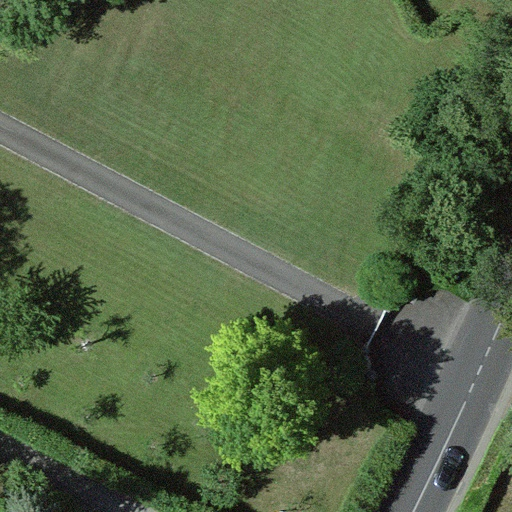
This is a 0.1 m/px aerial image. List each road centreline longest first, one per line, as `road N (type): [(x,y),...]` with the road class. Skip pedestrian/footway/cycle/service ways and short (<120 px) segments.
road 1 (secondary): [(511,299),(413,511)]
road 2 (residential): [(131,511),(0,444)]
